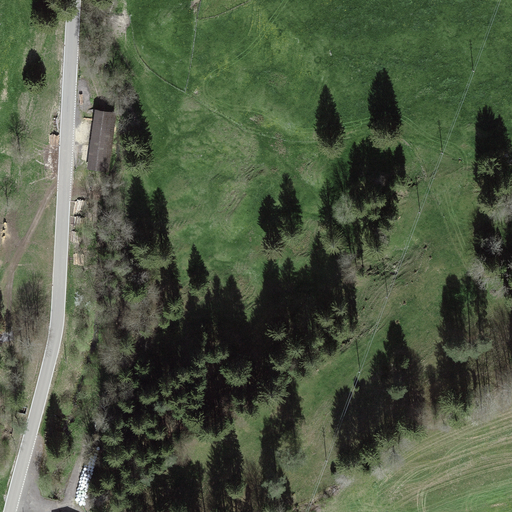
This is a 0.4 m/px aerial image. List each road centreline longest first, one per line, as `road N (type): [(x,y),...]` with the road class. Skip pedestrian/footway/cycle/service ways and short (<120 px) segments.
road 1 (tertiary): [(74,0),(58,315),(9,511)]
road 2 (track): [(66,175),(0,291)]
